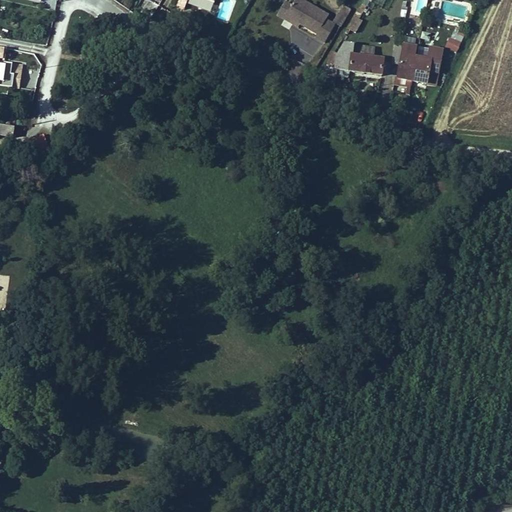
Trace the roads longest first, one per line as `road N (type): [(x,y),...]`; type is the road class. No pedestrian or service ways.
road 1 (unclassified): [(511,155),(373,125),(159,36)]
road 2 (residential): [(159,36),(72,116),(58,117),(42,105),(67,0)]
road 3 (track): [(432,143),(498,0)]
